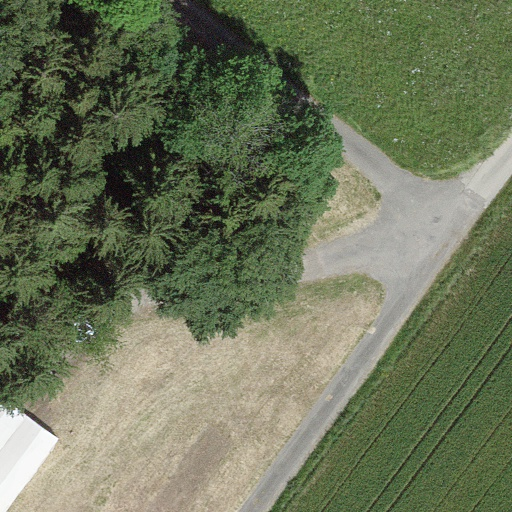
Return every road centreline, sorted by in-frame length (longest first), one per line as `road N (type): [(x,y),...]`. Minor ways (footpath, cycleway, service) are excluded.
road 1 (unclassified): [(442,234),(96,313),(0,383)]
road 2 (track): [(511,140),(229,511)]
road 3 (track): [(442,234),(157,0)]
